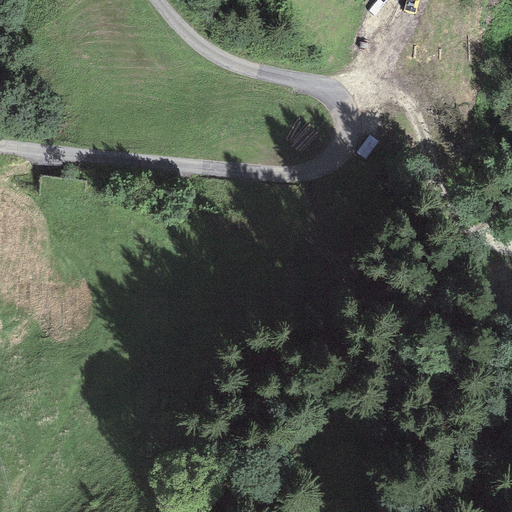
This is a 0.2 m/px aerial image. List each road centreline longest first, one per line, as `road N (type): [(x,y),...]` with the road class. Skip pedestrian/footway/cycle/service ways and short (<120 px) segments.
road 1 (unclassified): [(157,0),(217,56),(329,91),(347,123),(331,160),(263,174),(0,146)]
road 2 (track): [(341,105),(378,91),(405,103),(449,211),(475,236),(511,249)]
